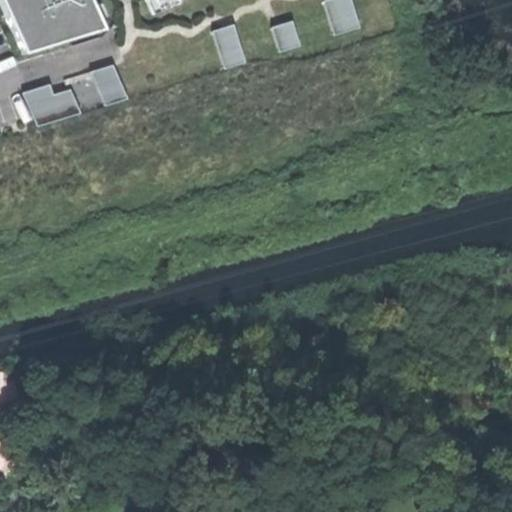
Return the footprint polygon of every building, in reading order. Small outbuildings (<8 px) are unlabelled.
[(0,0),(23,59),(112,32),(97,0),(0,0)] [(147,0),(153,14),(179,2),(178,0),(147,0)] [(353,0),(326,0),(336,34),(362,27),(353,0)] [(274,26),(281,52),(303,45),(295,20),(274,26)] [(236,23),(214,30),(225,67),(247,61),(236,23)] [(114,65),(93,71),(108,105),(129,98),(114,65)] [(40,125),(83,112),(67,79),(24,92),(40,125)] [(0,372),(0,400),(16,396),(9,370),(0,372)] [(23,435),(0,441),(0,470),(30,462),(23,435)]
